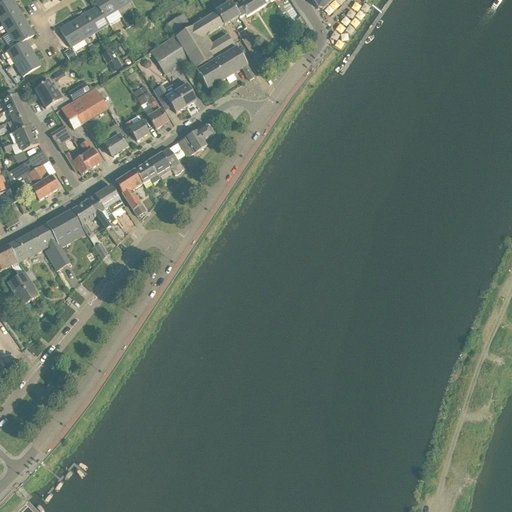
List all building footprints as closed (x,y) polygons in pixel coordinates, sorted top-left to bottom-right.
[(0,21),(0,22),(18,11),(11,0),(6,0),(0,4),(0,21)] [(106,18),(118,11),(110,0),(94,0),(94,1),(98,8),(109,26),(110,25),(106,18)] [(131,4),(128,0),(110,0),(118,11),(131,4)] [(156,25),(161,22),(185,8),(195,0),(176,0),(150,15),(156,25)] [(264,3),(269,0),(242,0),(232,7),(239,20),(240,19),(245,16),(247,18),(266,6),(264,3)] [(311,0),(318,10),(323,10),(333,0),(311,0)] [(342,51),(371,8),(365,4),(363,7),(355,2),(331,38),(338,43),(336,46),(342,51)] [(239,20),(232,7),(230,4),(214,13),(215,15),(209,18),(208,18),(200,23),(192,28),(184,14),(167,25),(174,38),(189,61),(193,69),(219,55),(221,58),(237,47),(235,45),(233,47),(227,37),(213,45),(207,37),(223,28),(223,29),(239,20)] [(96,34),(109,26),(98,8),(85,15),(96,34)] [(8,35),(26,24),(18,11),(0,22),(8,35)] [(83,41),(96,34),(85,15),(72,23),(83,41)] [(132,15),(123,21),(128,29),(137,23),(132,15)] [(71,49),(83,41),(72,23),(60,31),(71,49)] [(7,53),(25,42),(34,36),(26,24),(8,35),(15,46),(6,52),(7,53)] [(165,76),(189,61),(174,38),(151,53),(165,76)] [(15,65),(33,54),(25,42),(7,53),(15,65)] [(255,78),(254,78),(237,47),(221,58),(219,55),(193,69),(208,91),(242,70),(249,82),(255,78)] [(77,57),(72,50),(65,54),(69,61),(77,57)] [(107,65),(115,61),(109,51),(102,56),(107,65)] [(15,65),(17,70),(23,78),(41,67),(33,54),(15,65)] [(62,100),(57,91),(55,93),(49,82),(34,91),(46,110),(62,100)] [(176,93),(185,109),(196,102),(183,82),(174,89),(176,93)] [(172,86),(164,91),(162,88),(153,93),(163,109),(170,105),(176,115),(185,109),(176,93),(174,89),(172,86)] [(73,102),(81,96),(85,94),(80,87),(68,94),(73,102)] [(95,91),(103,103),(109,99),(101,87),(95,91)] [(155,131),(168,123),(154,99),(152,100),(144,87),(133,94),(141,107),(147,103),(150,108),(144,112),(148,118),(153,127),(155,131)] [(2,95),(4,100),(9,110),(21,105),(16,95),(15,95),(13,90),(2,95)] [(108,110),(103,103),(95,91),(69,106),(82,126),(108,110)] [(13,120),(25,115),(21,105),(9,110),(13,120)] [(74,131),(82,126),(69,106),(62,111),(74,131)] [(17,131),(30,125),(25,115),(13,120),(17,131)] [(149,135),(147,131),(138,117),(126,125),(136,143),(149,135)] [(18,142),(34,135),(30,125),(17,131),(18,132),(14,133),(18,142)] [(127,149),(120,139),(124,137),(117,125),(106,131),(111,142),(104,146),(112,158),(127,149)] [(50,136),(53,141),(54,141),(58,148),(59,148),(65,144),(72,139),(64,127),(61,129),(51,136),(50,136)] [(214,136),(210,129),(210,128),(206,127),(178,144),(174,147),(178,153),(182,151),(187,159),(207,147),(204,142),(214,136)] [(23,152),(39,146),(34,135),(18,142),(23,152)] [(82,157),(91,171),(101,164),(86,143),(80,147),(85,155),(82,157)] [(82,157),(78,160),(71,150),(69,151),(65,144),(59,148),(62,153),(65,156),(76,174),(78,172),(81,177),(91,171),(82,157)] [(173,156),(178,153),(174,147),(169,150),(148,163),(157,177),(170,169),(175,177),(184,171),(173,156)] [(49,163),(43,153),(42,152),(29,160),(49,196),(59,190),(51,177),(50,178),(43,167),(49,163)] [(38,202),(49,196),(29,160),(30,161),(7,175),(11,186),(22,179),(29,191),(30,190),(35,197),(26,204),(28,208),(38,202)] [(148,163),(139,169),(134,172),(143,186),(150,181),(153,185),(157,182),(155,179),(157,177),(148,163)] [(143,186),(134,172),(134,171),(115,183),(126,201),(137,218),(146,213),(140,204),(132,193),(143,186)] [(120,202),(119,201),(120,201),(111,187),(94,197),(104,212),(108,210),(112,215),(124,208),(120,202)] [(12,205),(18,203),(12,190),(6,193),(12,205)] [(9,203),(7,197),(1,199),(0,199),(0,203),(2,209),(10,206),(9,203)] [(102,214),(104,212),(94,197),(87,202),(98,218),(107,231),(106,231),(117,247),(121,242),(112,229),(102,214)] [(86,234),(94,248),(99,245),(94,236),(90,230),(87,224),(98,218),(87,202),(72,211),(86,234)] [(43,251),(57,272),(70,265),(62,250),(76,241),(87,259),(92,268),(102,262),(101,259),(94,248),(86,234),(85,235),(71,212),(46,226),(28,236),(7,247),(8,247),(4,249),(15,268),(19,266),(18,265),(20,264),(43,251)] [(94,248),(101,259),(102,262),(104,260),(108,256),(101,244),(99,245),(94,248)] [(13,269),(15,268),(4,249),(0,250),(0,273),(12,267),(13,269)] [(21,308),(40,297),(25,273),(7,284),(21,308)] [(0,319),(4,325),(8,322),(0,309),(0,319)] [(42,333),(53,323),(47,316),(36,326),(42,333)]
